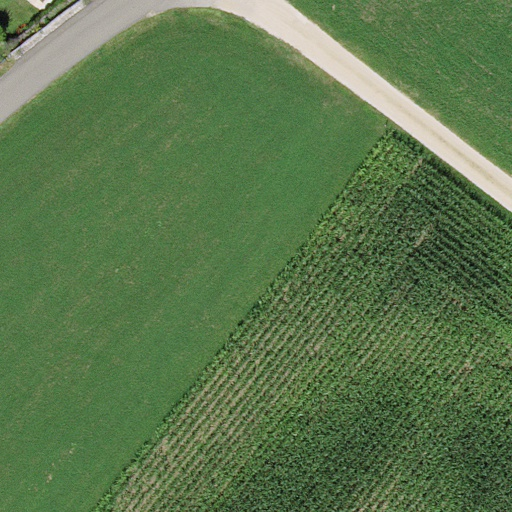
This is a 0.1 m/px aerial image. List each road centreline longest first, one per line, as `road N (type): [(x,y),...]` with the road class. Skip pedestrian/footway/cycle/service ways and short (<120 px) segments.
road 1 (unclassified): [(245,0),(511,201)]
road 2 (residential): [(0,83),(124,0)]
